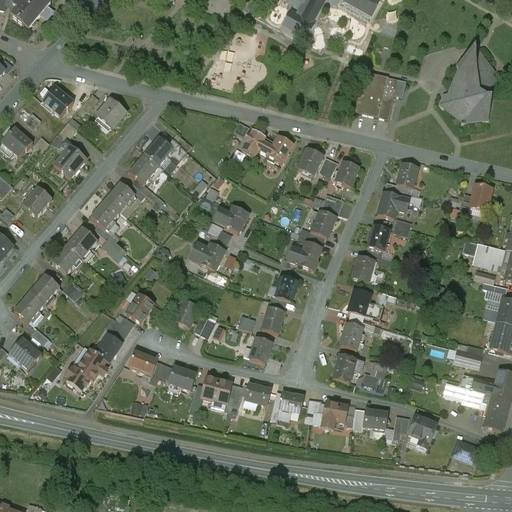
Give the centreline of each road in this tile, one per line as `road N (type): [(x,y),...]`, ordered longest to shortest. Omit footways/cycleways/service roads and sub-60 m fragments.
road 1 (secondary): [(0,416),(293,476),(509,501)]
road 2 (residential): [(387,148),(330,278),(297,382)]
road 3 (residential): [(166,97),(0,285)]
road 4 (residential): [(166,97),(387,148)]
road 5 (residential): [(297,382),(511,448)]
road 6 (residential): [(297,382),(198,362),(147,341)]
road 7 (residential): [(42,66),(166,97)]
road 8 (residential): [(387,148),(511,177)]
